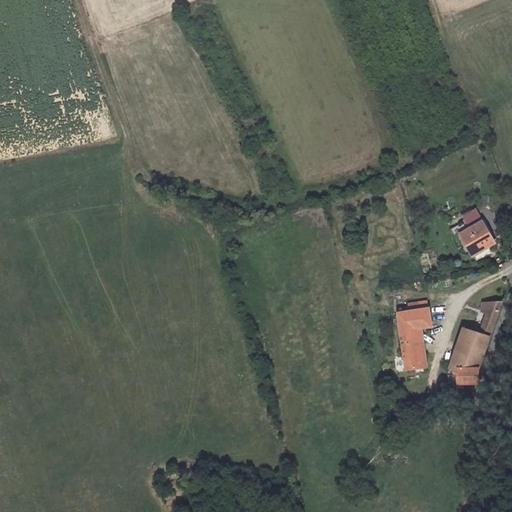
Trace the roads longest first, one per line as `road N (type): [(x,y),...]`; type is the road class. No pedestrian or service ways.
road 1 (track): [(81,0),(132,161),(163,190),(260,210),(389,177),(466,132)]
road 2 (residential): [(479,511),(477,439),(489,355),(511,297)]
